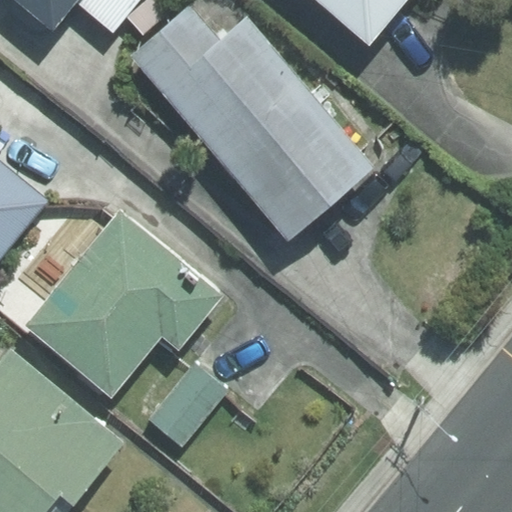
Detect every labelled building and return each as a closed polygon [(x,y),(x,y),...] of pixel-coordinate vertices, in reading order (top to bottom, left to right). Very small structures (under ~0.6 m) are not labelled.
[(34,0),(66,26),(86,2),(121,30),(145,0),(34,0)] [(198,0),(141,50),(303,235),(385,164),(253,12),(228,34),(198,0)] [(340,0),(385,37),(416,0),(340,0)] [(0,266),(1,267),(58,197),(0,149),(0,140),(9,130),(0,122),(0,266)] [(128,206),(35,321),(124,393),(173,332),(189,346),(234,291),(128,206)] [(0,511),(53,511),(75,486),(90,498),(138,438),(20,344),(0,369),(0,511)] [(235,385),(200,359),(156,417),(191,443),(235,385)]
